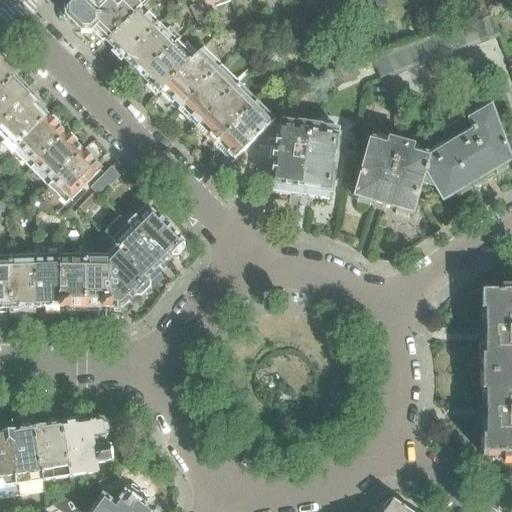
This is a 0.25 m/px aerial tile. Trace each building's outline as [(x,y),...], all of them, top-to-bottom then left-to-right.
[(106,43),(142,7),(133,0),(71,0),(65,7),(65,19),(80,34),(92,34),(101,43),(106,43)] [(205,14),(200,3),(190,7),(196,23),(205,14)] [(124,61),(160,25),(142,7),(106,43),(124,61)] [(473,23),(480,21),(475,9),(469,12),(473,23)] [(480,20),(488,41),(500,37),(492,16),(480,20)] [(477,46),(488,41),(480,20),(480,21),(473,23),(469,24),(477,46)] [(469,24),(459,28),(467,50),(477,46),(469,24)] [(141,78),(177,42),(180,39),(169,28),(166,32),(160,25),(124,61),(131,68),(127,71),(138,81),(141,78)] [(216,36),(212,26),(202,30),(206,40),(216,36)] [(467,50),(459,28),(450,31),(448,32),(456,54),(467,50)] [(448,32),(437,35),(445,58),(456,54),(448,32)] [(445,58),(437,35),(426,39),(434,62),(445,58)] [(424,66),(434,62),(426,39),(421,41),(416,43),(424,66)] [(161,94),(198,56),(186,44),(182,48),(177,42),(141,78),(159,96),(161,94)] [(416,43),(404,46),(413,70),(424,66),(416,43)] [(359,61),(352,45),(337,51),(344,67),(359,61)] [(404,46),(398,48),(393,50),(402,74),(413,70),(404,46)] [(161,94),(178,111),(218,71),(212,65),(215,62),(203,50),(200,53),(198,56),(161,94)] [(393,50),(391,51),(383,54),(392,78),(402,74),(393,50)] [(392,78),(383,54),(372,57),(372,58),(381,82),(392,78)] [(0,93),(14,79),(17,76),(16,75),(17,71),(11,65),(7,66),(0,58),(0,93)] [(359,72),(355,64),(339,71),(343,79),(359,72)] [(178,111),(196,129),(239,85),(221,67),(218,71),(178,111)] [(344,83),(337,73),(327,80),(335,90),(344,83)] [(0,129),(32,97),(14,79),(0,93),(0,129)] [(213,146),(257,103),(239,85),(196,129),(213,146)] [(13,153),(47,118),(37,107),(40,104),(32,97),(0,129),(0,149),(2,147),(11,156),(13,153)] [(257,103),(213,146),(232,164),(271,126),(275,121),(257,103)] [(427,159),(421,185),(435,189),(443,203),(511,163),(489,105),(483,108),(485,112),(466,123),(444,136),(447,142),(440,147),(442,151),(427,159)] [(30,171),(65,135),(60,130),(60,124),(53,118),(47,118),(13,153),(30,171)] [(271,186),(304,191),(310,128),(281,125),(280,132),(278,133),(276,144),(268,143),(268,152),(260,151),(256,182),(271,184),(271,186)] [(310,128),(304,191),(332,195),(339,139),(322,137),(323,130),(310,128)] [(48,188),(83,153),(77,148),(77,142),(71,135),(65,135),(30,171),(48,188)] [(421,185),(427,159),(426,154),(423,154),(422,158),(410,155),(412,148),(388,141),(386,148),(374,145),(375,140),(371,138),(355,199),(413,216),(421,185)] [(87,152),(83,153),(28,207),(59,220),(68,212),(67,206),(71,202),(101,171),(95,166),(96,161),(87,152)] [(152,200),(145,193),(139,200),(146,206),(152,200)] [(129,224),(165,263),(172,257),(177,257),(184,250),(184,244),(167,228),(168,222),(159,214),(154,214),(146,207),(129,224)] [(159,269),(165,263),(129,224),(112,241),(116,245),(151,282),(159,275),(159,269)] [(110,310),(109,241),(85,241),(85,255),(86,256),(85,314),(98,314),(102,310),(110,310)] [(150,283),(151,282),(116,245),(112,241),(109,241),(110,310),(111,310),(111,309),(123,309),(135,297),(141,298),(150,289),(150,283)] [(36,310),(35,251),(30,251),(30,256),(11,257),(11,311),(12,311),(16,315),(22,315),(26,311),(36,310)] [(60,310),(60,256),(59,255),(40,256),(39,251),(35,251),(36,310),(60,310)] [(73,314),(85,314),(86,256),(60,256),(60,310),(69,310),(73,314)] [(0,311),(11,311),(11,257),(0,257),(0,311)] [(482,376),(511,375),(511,288),(503,289),(503,294),(481,294),(481,313),(486,313),(486,358),(482,358),(482,376)] [(511,375),(482,376),(482,394),(486,394),(487,438),(482,438),(483,457),(504,457),(504,462),(511,462),(511,375)] [(63,427),(71,479),(87,476),(87,477),(98,476),(96,465),(112,463),(110,449),(105,450),(104,440),(105,440),(108,436),(106,425),(102,422),(80,426),(80,425),(79,425),(78,420),(63,422),(63,427)] [(43,483),(71,479),(63,427),(61,427),(60,424),(56,421),(48,423),(45,427),(46,428),(35,430),(43,483)] [(45,493),(43,483),(35,430),(34,430),(33,429),(29,426),(21,427),(19,431),(19,432),(8,434),(17,498),(45,493)] [(0,500),(17,498),(8,434),(0,434),(0,500)] [(53,507),(59,511),(150,511),(140,504),(141,503),(140,497),(131,491),(127,491),(124,487),(104,499),(96,485),(95,483),(53,507)] [(406,511),(393,502),(388,503),(382,511),(406,511)]
